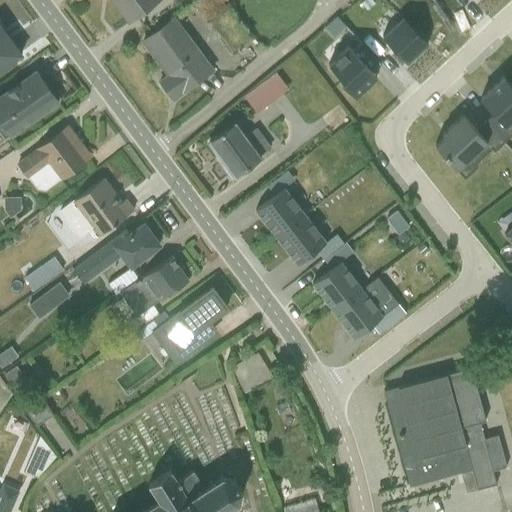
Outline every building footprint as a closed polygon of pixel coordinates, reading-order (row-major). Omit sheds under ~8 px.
[(107,0),(126,25),(161,0),(107,0)] [(157,82),(171,101),(212,71),(173,18),(141,41),(165,75),(157,82)] [(0,66),(19,53),(0,27),(0,66)] [(330,71),(354,97),(376,76),(370,70),(379,62),(360,42),(330,71)] [(0,128),(6,137),(56,102),(34,72),(0,96),(0,128)] [(443,137),(434,145),(464,177),(502,142),(484,123),(476,131),(461,115),(441,134),(443,137)] [(59,179),(90,156),(67,124),(16,162),(27,177),(47,163),(59,179)] [(233,125),(209,142),(233,176),(268,151),(254,131),(243,139),(233,125)] [(74,254),(132,211),(123,199),(117,204),(100,182),(49,220),(74,254)] [(276,237),(305,214),(285,186),(255,209),(276,237)] [(0,211),(6,213),(9,195),(0,193),(0,211)] [(384,204),(371,214),(384,231),(397,221),(384,204)] [(276,237),(298,265),(328,243),(305,214),(276,237)] [(127,269),(158,246),(139,221),(73,270),(83,283),(118,257),(127,269)] [(511,225),(503,233),(511,244),(511,225)] [(23,288),(50,266),(38,252),(11,274),(23,288)] [(149,305),(184,279),(169,258),(119,294),(135,316),(126,323),(133,332),(157,315),(149,305)] [(333,310),(361,287),(340,260),(311,282),(333,310)] [(225,308),(208,286),(151,332),(175,364),(216,332),(208,322),(225,308)] [(382,314),(361,287),(333,310),(354,337),(382,314)] [(272,377),(257,352),(231,367),(243,394),(272,377)] [(424,381),(413,383),(381,391),(386,411),(406,490),(468,475),(473,494),(493,489),(489,473),(502,470),(494,441),(480,444),(477,431),(486,428),(471,369),(442,377),(442,376),(424,381)] [(0,511),(6,511),(21,480),(0,470),(0,511)] [(147,485),(157,502),(141,511),(226,511),(239,504),(242,491),(234,479),(220,476),(203,487),(194,472),(177,481),(171,471),(147,485)] [(327,511),(327,510),(319,511),(318,511),(315,499),(282,508),(283,511),(327,511)]
